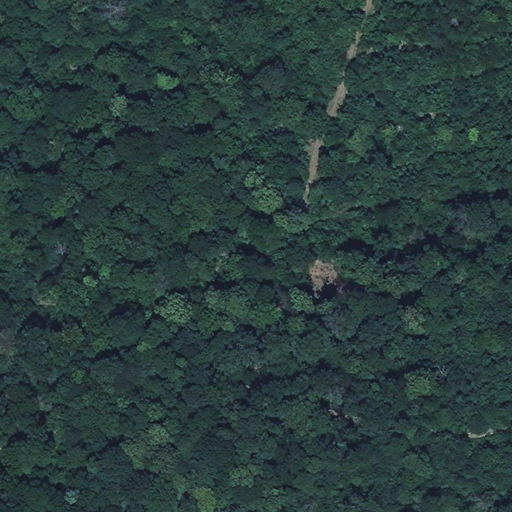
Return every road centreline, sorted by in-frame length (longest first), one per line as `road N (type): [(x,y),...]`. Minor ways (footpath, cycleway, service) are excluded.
road 1 (track): [(369,0),(243,360),(75,511)]
road 2 (track): [(0,293),(144,334),(201,337),(297,397),(354,419),(474,434),(511,425)]
